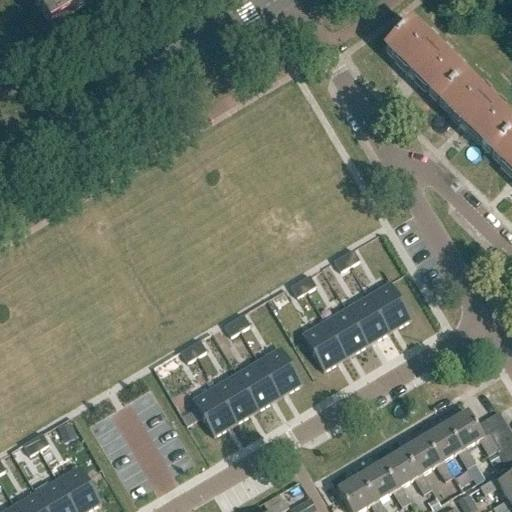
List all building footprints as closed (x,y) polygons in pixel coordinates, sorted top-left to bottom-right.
[(31,0),(49,29),(83,8),(78,0),(31,0)] [(411,27),(384,54),(408,77),(422,63),(425,66),(438,53),(411,27)] [(437,107),(464,79),(438,53),(425,66),(429,69),(414,84),(437,107)] [(478,118),(490,105),(464,79),(437,107),(460,129),(474,115),(478,118)] [(490,159),(511,136),(511,126),(490,105),(478,118),(481,121),(467,136),(490,159)] [(511,136),(490,159),(511,180),(511,136)] [(293,151),(273,162),(297,202),(315,191),(322,204),(339,195),(314,153),(300,161),(293,151)] [(260,185),(245,193),(270,235),(286,225),(279,212),(297,202),(273,162),(272,163),(254,174),(260,185)] [(195,208),(194,209),(218,249),(236,238),(243,251),(260,241),(235,199),(221,208),(214,198),(196,209),(195,208)] [(181,231),(166,240),(191,282),(207,272),(200,259),(218,249),(194,209),(174,221),(181,231)] [(116,255),(115,256),(139,295),(157,285),(164,298),(181,288),(156,246),(141,255),(135,244),(117,256),(116,255)] [(353,254),(343,260),(350,271),(360,266),(353,254)] [(102,278),(87,287),(112,329),(128,319),(121,306),(139,295),(115,256),(95,268),(102,278)] [(343,260),(334,266),(340,277),(350,271),(343,260)] [(309,281),(299,286),(306,298),(315,292),(309,281)] [(299,286),(290,292),(296,303),(306,298),(299,286)] [(390,288),(368,301),(389,337),(411,324),(390,288)] [(368,301),(346,314),(367,351),(389,337),(368,301)] [(346,314),(323,327),(345,364),(367,351),(346,314)] [(244,319),(234,325),(241,336),(250,331),(244,319)] [(4,322),(0,324),(0,359),(8,373),(26,362),(33,375),(50,365),(25,324),(11,332),(4,322)] [(234,325),(224,331),(231,342),(241,336),(234,325)] [(323,327),(301,340),(323,377),(345,364),(323,327)] [(199,346),(190,351),(196,363),(206,357),(199,346)] [(190,351),(180,357),(187,368),(196,363),(190,351)] [(280,353),(258,366),(280,402),(302,389),(280,353)] [(258,366),(236,379),(258,415),(280,402),(258,366)] [(236,379),(214,392),(236,429),(258,415),(236,379)] [(214,392),(192,405),(213,442),(236,429),(214,392)] [(497,416),(478,428),(485,439),(504,428),(497,416)] [(485,439),(478,428),(474,430),(466,417),(444,430),(460,457),(464,454),(478,446),(488,461),(495,457),(490,449),(485,439)] [(490,449),(510,438),(504,428),(485,439),(490,449)] [(473,469),(464,454),(460,457),(444,430),(422,442),(438,470),(443,467),(456,458),(466,474),(473,469)] [(43,438),(33,444),(40,455),(49,449),(43,438)] [(496,459),(511,449),(511,441),(510,438),(490,449),(495,457),(496,459)] [(452,482),(443,467),(438,470),(422,442),(401,455),(417,482),(421,480),(435,472),(444,486),(452,482)] [(33,444),(23,450),(30,461),(40,455),(33,444)] [(502,469),(511,462),(511,449),(496,459),(502,469)] [(430,494),(421,480),(417,482),(401,455),(379,468),(396,495),(400,493),(413,485),(422,499),(430,494)] [(508,479),(511,477),(511,462),(502,469),(508,479)] [(401,511),(409,508),(400,493),(396,495),(379,468),(358,480),(374,508),(377,506),(392,497),(400,511),(401,511)] [(79,472),(57,485),(73,511),(94,511),(101,508),(79,472)] [(511,477),(508,479),(497,486),(494,482),(478,491),(483,499),(498,490),(506,504),(509,509),(511,507),(511,477)] [(381,511),(377,506),(374,508),(358,480),(336,493),(347,511),(367,511),(369,511),(370,511),(381,511)] [(471,481),(462,486),(466,493),(475,488),(471,481)] [(73,511),(57,485),(35,498),(43,511),(73,511)] [(43,511),(35,498),(13,511),(43,511)] [(315,511),(310,502),(293,511),(315,511)] [(430,511),(437,511),(440,511),(435,503),(428,507),(430,511)]
